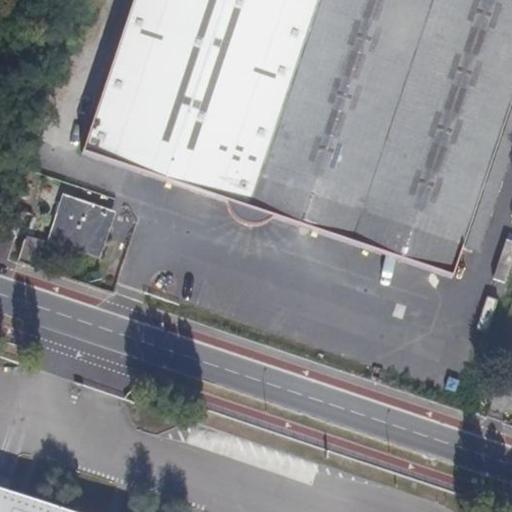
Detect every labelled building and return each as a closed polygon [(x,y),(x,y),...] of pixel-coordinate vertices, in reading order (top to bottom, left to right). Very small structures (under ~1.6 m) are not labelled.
[(511,0),(136,0),(96,125),(457,254),(511,85),(511,0)] [(474,260),(511,148),(511,86),(457,254),(474,260)] [(61,199),(46,241),(96,258),(110,215),(61,199)] [(20,214),(2,208),(0,213),(0,232),(14,236),(20,214)] [(0,511),(34,511),(0,501),(0,511)]
